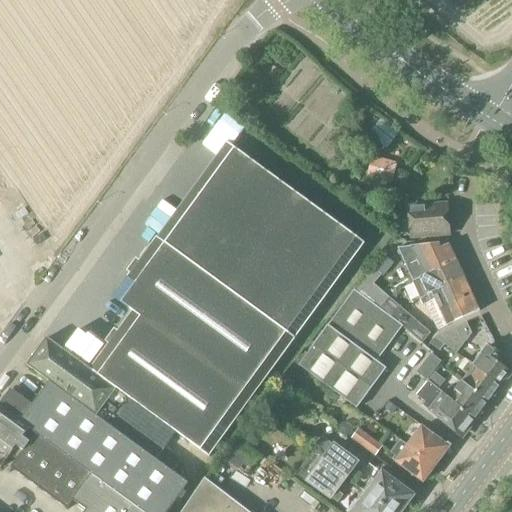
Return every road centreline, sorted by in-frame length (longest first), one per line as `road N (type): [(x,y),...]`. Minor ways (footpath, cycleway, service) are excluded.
road 1 (residential): [(0,351),(240,31),(278,0)]
road 2 (tertiary): [(489,120),(401,61),(335,0)]
road 3 (residential): [(511,339),(467,246),(466,185),(455,174)]
